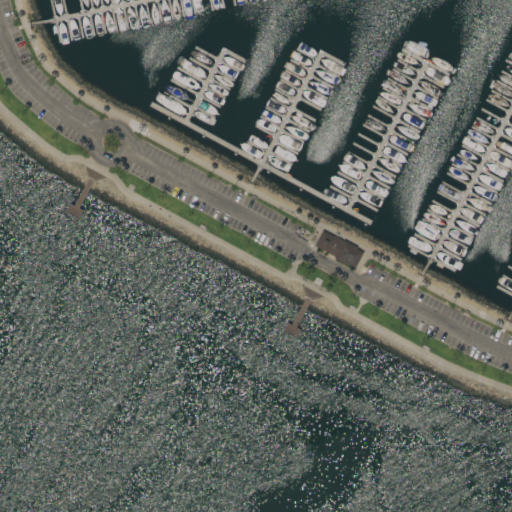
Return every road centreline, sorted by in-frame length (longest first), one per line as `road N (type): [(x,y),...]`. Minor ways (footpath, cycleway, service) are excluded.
road 1 (residential): [(129,150),(511,354)]
road 2 (residential): [(0,25),(21,75),(98,132)]
